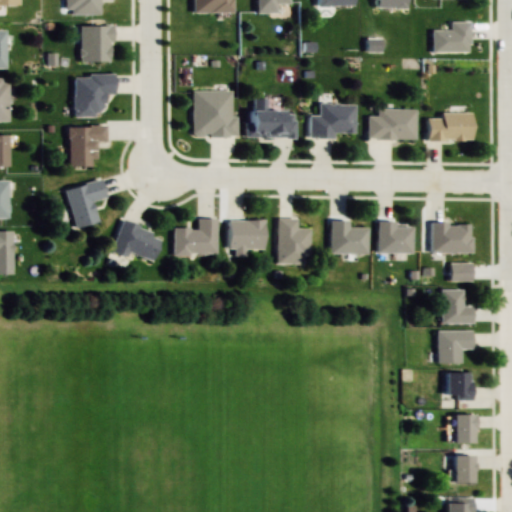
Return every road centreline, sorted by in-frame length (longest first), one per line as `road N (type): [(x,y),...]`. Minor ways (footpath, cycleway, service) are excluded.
road 1 (residential): [(509,511),(505,0)]
road 2 (residential): [(161,181),(507,183)]
road 3 (residential): [(158,0),(161,181)]
